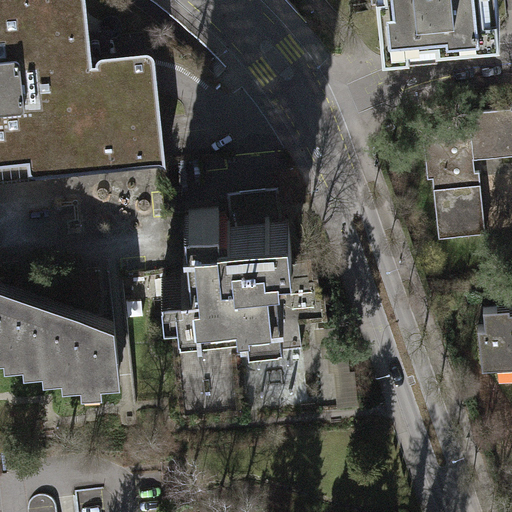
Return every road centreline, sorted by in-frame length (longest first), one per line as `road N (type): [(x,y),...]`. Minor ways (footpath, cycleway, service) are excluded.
road 1 (tertiary): [(461,511),(362,223),(315,115)]
road 2 (residential): [(315,115),(473,60),(511,56)]
road 3 (tertiary): [(315,115),(221,0)]
